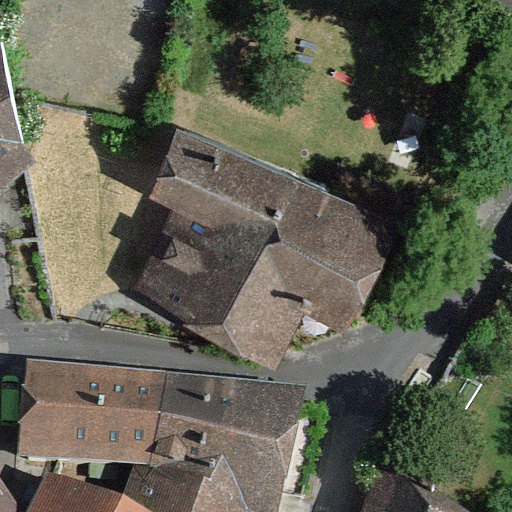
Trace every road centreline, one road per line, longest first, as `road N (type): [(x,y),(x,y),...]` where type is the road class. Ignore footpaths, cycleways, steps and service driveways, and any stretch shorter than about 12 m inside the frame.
road 1 (residential): [(0,345),(39,339),(355,401),(394,372)]
road 2 (residential): [(394,372),(454,325),(511,232)]
road 3 (residential): [(334,511),(394,372)]
